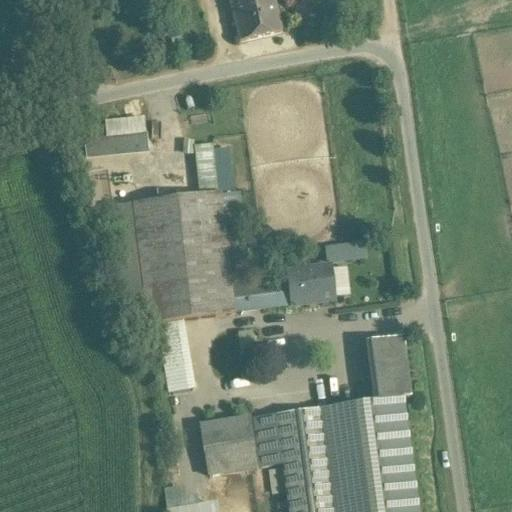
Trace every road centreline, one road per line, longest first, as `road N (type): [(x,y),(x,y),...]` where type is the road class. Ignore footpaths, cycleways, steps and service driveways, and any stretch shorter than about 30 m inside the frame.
road 1 (track): [(394,40),(445,306),(469,511)]
road 2 (track): [(0,121),(394,40)]
